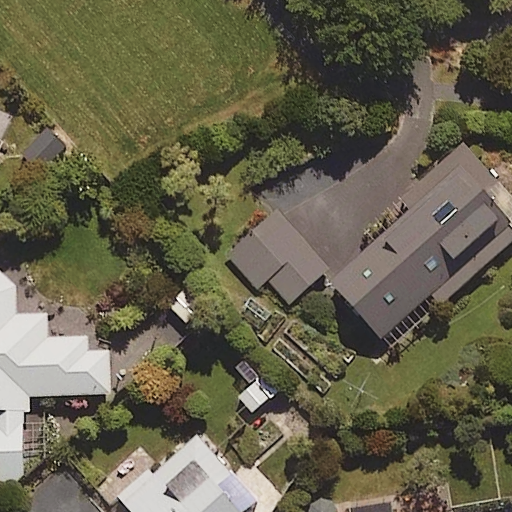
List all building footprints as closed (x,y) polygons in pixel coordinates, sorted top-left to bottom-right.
[(511,236),(511,193),(414,84),(341,150),(226,253),(257,287),(268,277),(289,301),(324,270),(396,351),(453,300),(448,294),(511,236)] [(0,482),(27,481),(22,407),(31,407),(30,393),(110,388),(107,346),(91,347),(90,332),(47,335),(46,311),(15,312),(14,291),(14,288),(12,284),(10,280),(7,276),(4,272),(0,270),(0,269),(0,482)] [(208,310),(184,280),(162,298),(186,327),(208,310)] [(232,397),(248,415),(284,381),(268,364),(232,397)] [(140,451),(96,490),(115,511),(126,501),(135,511),(235,511),(241,507),(217,481),(229,470),(197,433),(157,469),(140,451)] [(392,511),(392,499),(345,503),(345,511),(392,511)]
